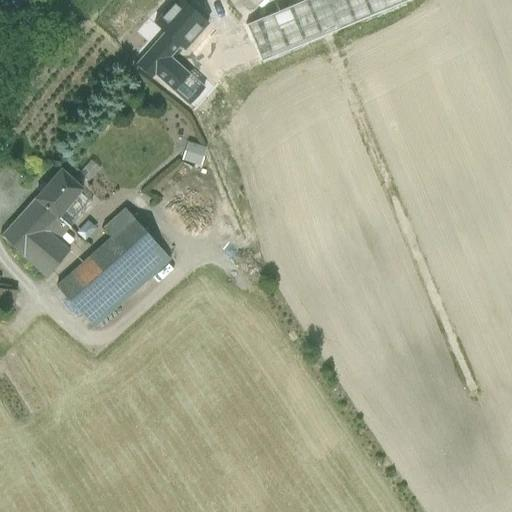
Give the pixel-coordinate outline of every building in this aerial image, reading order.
[(207,23),(180,0),(173,0),(153,24),(165,34),(179,46),(184,50),(186,48),(207,23)] [(304,0),(209,40),(224,77),(356,22),(406,1),(408,0),(304,0)] [(165,34),(136,65),(151,78),(168,59),(179,46),(165,34)] [(220,79),(186,48),(184,50),(179,46),(168,59),(201,87),(220,79)] [(201,87),(168,59),(154,74),(189,104),(199,92),(203,88),(201,87)] [(200,165),(205,146),(185,140),(180,159),(200,165)] [(58,169),(33,199),(34,200),(57,219),(58,218),(82,190),(58,169)] [(58,218),(69,227),(93,199),(82,190),(58,218)] [(34,200),(2,238),(21,258),(22,258),(45,233),(46,233),(57,219),(34,200)] [(125,210),(102,230),(110,239),(133,219),(125,210)] [(57,219),(46,233),(56,242),(69,227),(58,218),(57,219)] [(110,239),(56,288),(80,315),(118,282),(124,278),(133,289),(141,282),(132,271),(159,247),(133,219),(110,239)] [(45,233),(22,258),(43,280),(67,252),(56,242),(46,233),(45,233)] [(118,282),(80,315),(91,328),(129,295),(118,282)]
